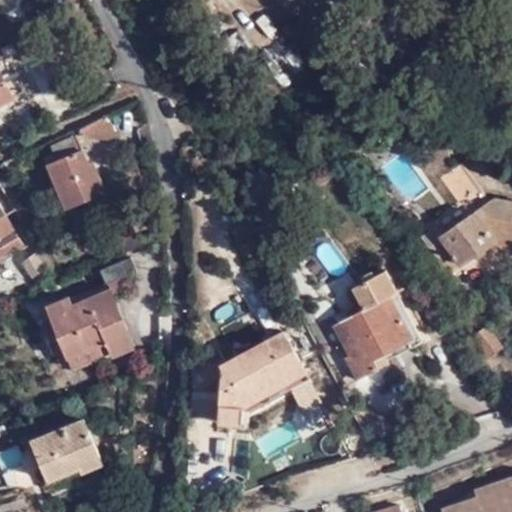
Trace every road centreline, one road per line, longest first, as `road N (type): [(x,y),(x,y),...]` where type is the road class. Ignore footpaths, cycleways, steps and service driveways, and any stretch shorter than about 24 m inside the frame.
road 1 (residential): [(91,0),(144,94),(178,267),(170,420),(147,511)]
road 2 (residential): [(511,438),(266,511)]
